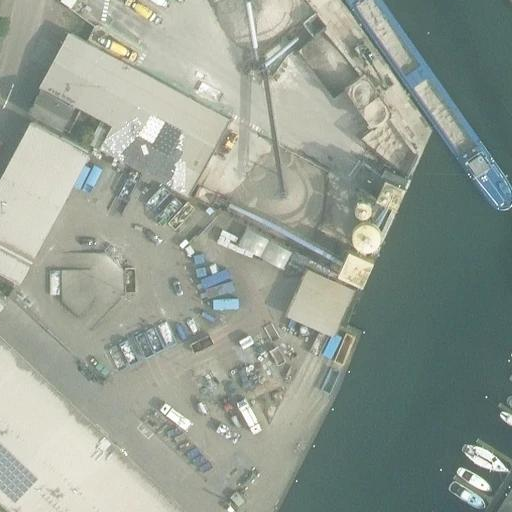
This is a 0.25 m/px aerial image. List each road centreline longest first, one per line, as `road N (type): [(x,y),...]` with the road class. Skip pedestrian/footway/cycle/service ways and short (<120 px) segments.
road 1 (unknown): [(0,251),(108,224),(151,243),(162,262),(160,286),(150,308),(125,329),(78,331),(58,313)]
road 2 (unknown): [(118,0),(316,126)]
